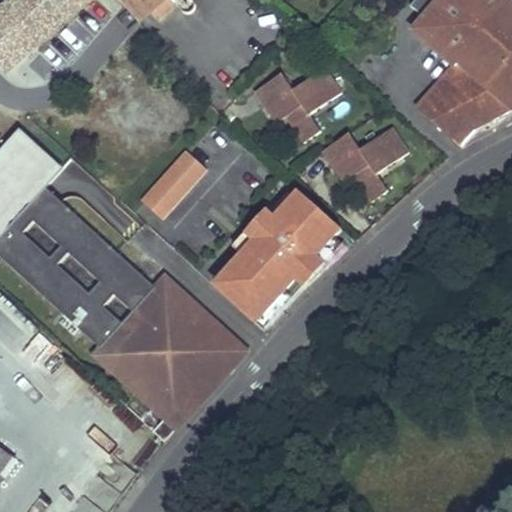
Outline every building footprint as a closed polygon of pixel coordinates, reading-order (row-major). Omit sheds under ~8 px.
[(0,60),(9,71),(89,0),(16,0),(0,14),(0,60)] [(152,12),(141,0),(119,0),(140,23),(152,12)] [(141,0),(152,12),(157,18),(176,3),(184,13),(185,13),(188,13),(191,12),(193,11),(194,9),(195,6),(194,4),(193,2),(190,0),(141,0)] [(511,5),(506,0),(439,0),(414,30),(455,65),(418,108),(456,141),(511,111),(511,5)] [(309,115),(341,94),(326,70),(293,91),(282,74),(255,92),(277,124),(288,117),(305,143),(321,132),(309,115)] [(378,174),(409,153),(393,130),(361,151),(350,133),(323,151),(324,153),(339,174),(353,165),(359,173),(358,174),(355,176),(371,203),(389,192),(378,174)] [(0,248),(100,345),(94,351),(163,416),(151,429),(162,439),(197,402),(192,397),(247,352),(168,275),(159,285),(47,182),(62,167),(35,140),(0,175),(0,248)] [(207,172),(187,152),(140,200),(160,219),(207,172)] [(359,173),(353,165),(339,174),(344,182),(355,176),(358,174),(359,173)] [(298,283),(306,290),(329,267),(320,259),(338,242),(345,234),(301,193),(277,218),(270,210),(247,234),(255,241),(243,254),(218,280),(261,321),(298,283)] [(255,241),(247,234),(235,246),(243,254),(255,241)] [(346,250),(338,242),(320,259),(329,267),(346,250)] [(257,325),(265,332),(306,290),(298,283),(261,321),(257,325)] [(49,384),(74,358),(63,347),(38,373),(49,384)]
